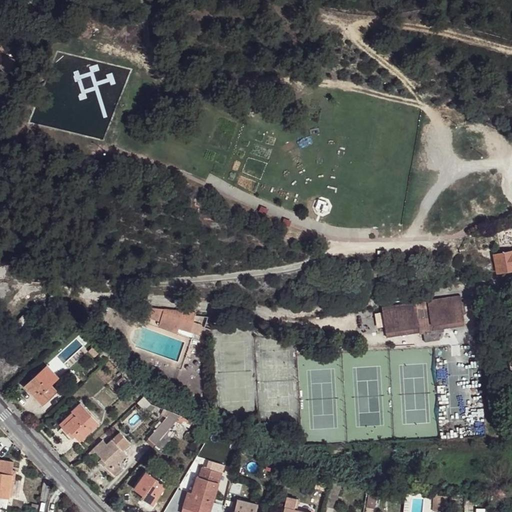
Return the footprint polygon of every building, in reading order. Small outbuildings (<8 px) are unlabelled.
[(511,250),(495,254),(498,271),(511,268),(511,250)] [(382,307),(387,337),(465,325),(460,295),(382,307)] [(148,308),(145,317),(160,322),(164,309),(148,308)] [(160,322),(159,326),(178,333),(179,328),(199,334),(202,325),(193,322),(196,313),(164,309),(160,322)] [(26,315),(17,325),(23,329),(30,320),(26,315)] [(58,393),(40,373),(25,386),(44,406),(58,393)] [(98,426),(80,407),(72,413),(75,416),(63,427),(79,444),(98,426)] [(174,425),(167,419),(150,439),(157,444),(170,430),(174,425)] [(177,436),(170,430),(157,444),(165,451),(177,436)] [(129,457),(114,441),(98,455),(107,465),(105,468),(115,478),(125,470),(120,465),(129,457)] [(0,461),(0,508),(5,510),(14,465),(0,461)] [(212,511),(224,474),(205,468),(203,477),(200,477),(195,495),(189,494),(186,508),(198,511),(212,511)] [(167,486),(148,473),(136,491),(143,497),(142,499),(154,507),(167,486)] [(376,500),(378,487),(370,485),(367,499),(376,500)] [(511,499),(511,487),(497,489),(498,501),(511,499)] [(446,511),(448,498),(435,497),(434,511),(446,511)]
